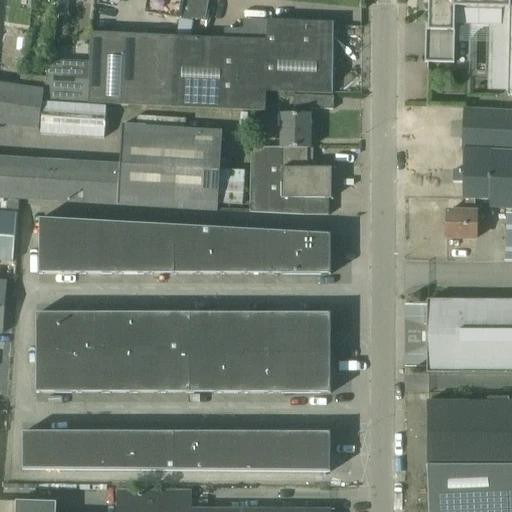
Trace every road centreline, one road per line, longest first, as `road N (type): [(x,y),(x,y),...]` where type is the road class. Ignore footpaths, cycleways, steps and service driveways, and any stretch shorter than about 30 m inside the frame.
road 1 (unclassified): [(382,511),(384,0)]
road 2 (unknown): [(25,297),(35,212),(383,225)]
road 3 (unknown): [(383,293),(511,285)]
